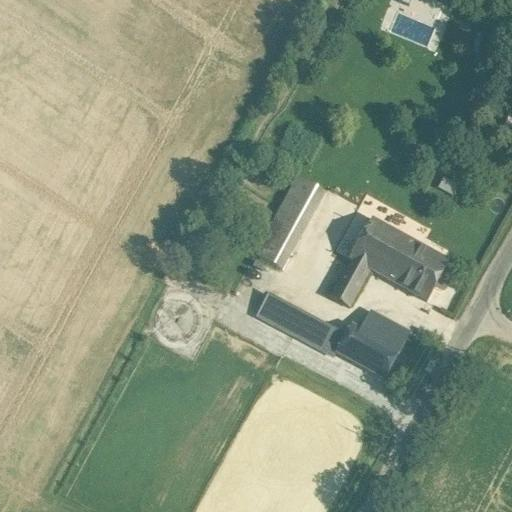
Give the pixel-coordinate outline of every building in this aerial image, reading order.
[(296,179),(254,256),(282,272),(324,194),(296,179)] [(406,240),(371,221),(349,261),(369,273),(384,281),(406,240)] [(448,263),(406,240),(384,281),(426,304),(448,263)] [(369,273),(349,261),(329,298),(349,309),(369,273)] [(299,314),(267,297),(256,317),(288,335),(299,314)] [(329,331),(299,314),(288,335),(318,351),(329,331)] [(369,314),(360,332),(350,326),(344,338),(335,355),(384,381),(408,335),(369,314)] [(344,338),(329,331),(318,351),(333,358),(335,355),(344,338)]
